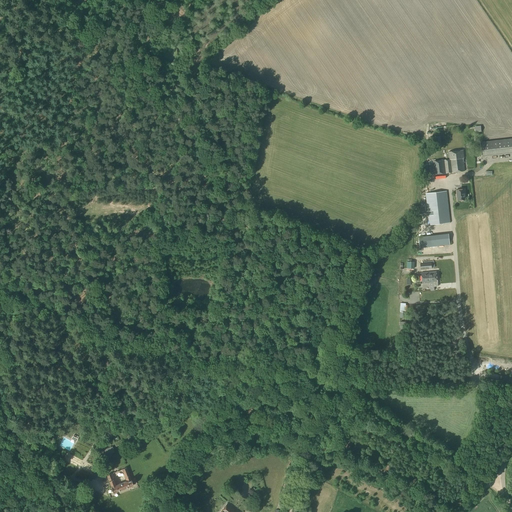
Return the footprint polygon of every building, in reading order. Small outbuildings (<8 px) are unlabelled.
[(482,156),(511,153),(511,138),(480,142),(482,156)] [(430,175),(434,175),(465,171),(464,162),(463,158),(464,158),(463,150),(449,152),(450,160),(433,161),(429,162),(430,175)] [(464,189),(456,190),(458,201),(466,200),(464,189)] [(429,225),(450,222),(446,191),(426,194),(429,225)] [(429,219),(428,217),(428,216),(427,215),(425,214),(423,213),(422,213),(421,214),(420,214),(419,215),(418,217),(417,218),(417,219),(417,220),(417,221),(418,222),(418,223),(420,224),(422,225),(424,225),(425,224),(427,223),(428,222),(428,221),(429,219)] [(432,246),(450,244),(449,234),(431,236),(432,246)] [(434,287),(438,286),(437,272),(421,273),(422,284),(430,283),(434,283),(434,287)] [(408,312),(408,305),(406,305),(406,303),(400,303),(400,312),(400,317),(407,318),(408,312),(405,312),(408,312)] [(121,423),(120,421),(118,422),(117,422),(118,425),(122,435),(126,434),(127,436),(130,434),(129,432),(125,422),(121,423)] [(103,448),(110,445),(108,437),(100,440),(103,448)] [(131,480),(126,468),(122,469),(127,482),(115,486),(113,480),(114,480),(112,474),(107,475),(107,477),(107,478),(108,479),(108,480),(111,487),(113,493),(133,485),(131,480)] [(221,511),(222,511),(237,511),(227,503),(221,511)]
